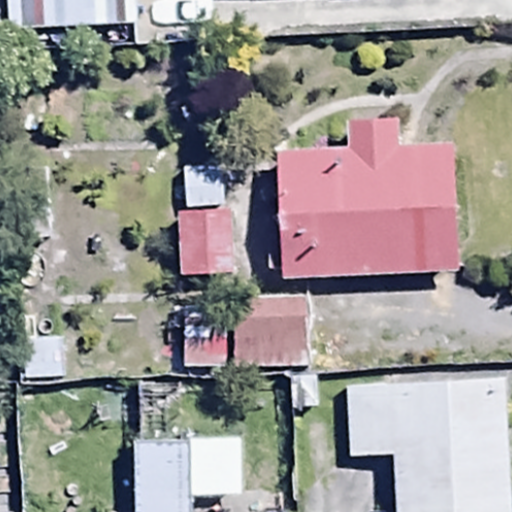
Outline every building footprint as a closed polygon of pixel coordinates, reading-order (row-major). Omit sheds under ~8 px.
[(136,0),(3,0),(6,37),(138,29),(136,0)] [(227,0),(228,11),(455,0),(227,0)] [(287,164),(292,303),(488,296),(483,157),(287,164)] [(183,212),(175,213),(177,278),(236,277),(234,208),(224,208),(223,167),(181,169),(183,212)] [(4,205),(5,242),(54,240),(52,204),(4,205)] [(65,340),(21,340),(21,384),(66,383),(65,340)] [(511,511),(511,387),(363,401),(373,511),(511,511)] [(260,511),(261,452),(142,450),(140,511),(260,511)]
